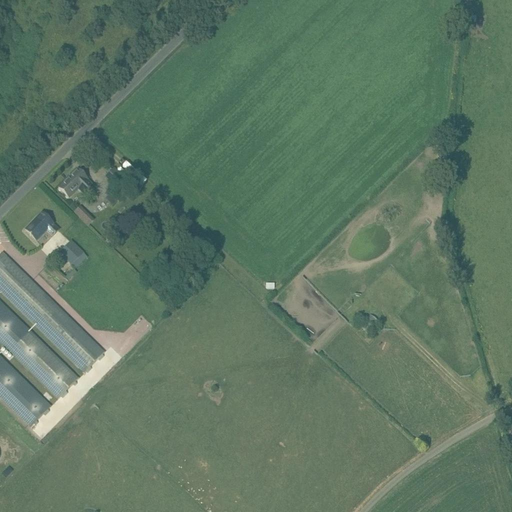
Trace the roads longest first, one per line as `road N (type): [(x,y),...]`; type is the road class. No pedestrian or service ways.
road 1 (unclassified): [(0,219),(221,0)]
road 2 (unclassified): [(365,511),(390,484),(476,424),(511,411)]
